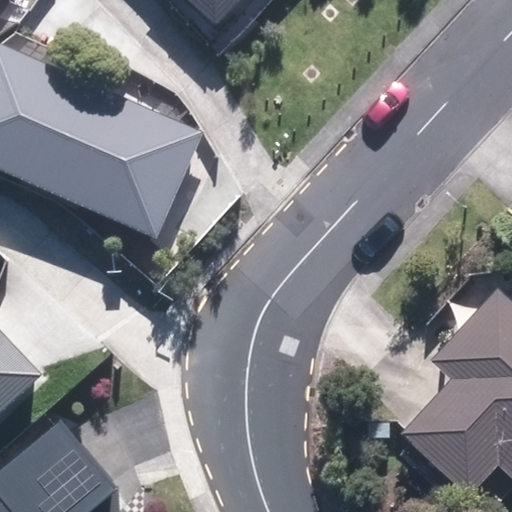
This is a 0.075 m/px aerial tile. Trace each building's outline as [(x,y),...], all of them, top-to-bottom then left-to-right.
[(191,0),(224,30),(252,0),(191,0)] [(0,49),(0,176),(137,236),(183,130),(0,49)] [(511,298),(500,287),(435,357),(455,375),(403,430),(475,497),(504,465),(511,472),(511,298)] [(0,411),(39,376),(0,333),(0,411)] [(59,413),(0,461),(0,511),(97,511),(95,509),(121,488),(59,413)]
